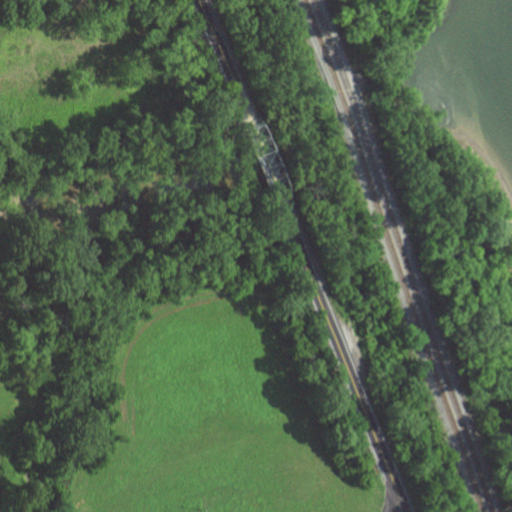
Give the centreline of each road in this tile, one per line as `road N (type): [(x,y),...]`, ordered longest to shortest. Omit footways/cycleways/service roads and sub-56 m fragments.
road 1 (secondary): [(402,511),(281,209)]
road 2 (secondary): [(281,209),(233,86)]
